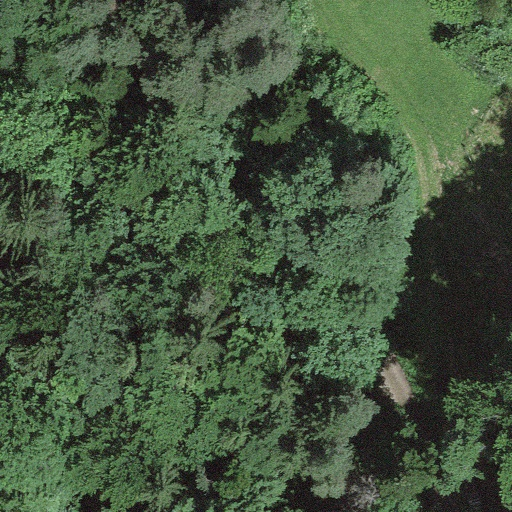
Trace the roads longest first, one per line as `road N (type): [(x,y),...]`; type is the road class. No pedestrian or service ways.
road 1 (track): [(0,106),(296,281),(393,372),(454,511)]
road 2 (track): [(0,380),(85,469),(90,511)]
